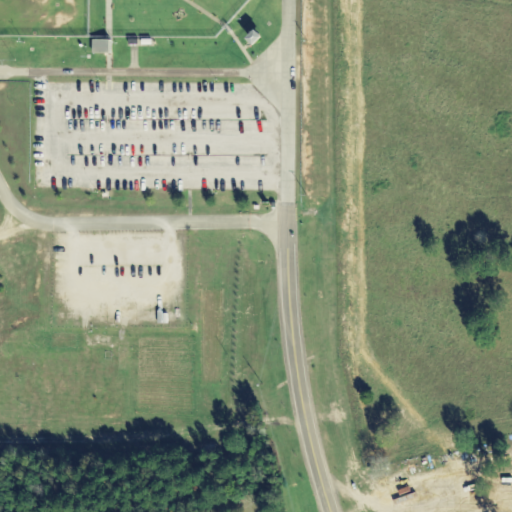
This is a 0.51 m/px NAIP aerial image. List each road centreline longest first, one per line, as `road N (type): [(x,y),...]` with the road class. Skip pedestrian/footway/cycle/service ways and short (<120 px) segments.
road 1 (residential): [(284,222),(285,0),(2,196),(44,224),(284,222)]
road 2 (tertiary): [(328,511),(289,336),(284,222)]
